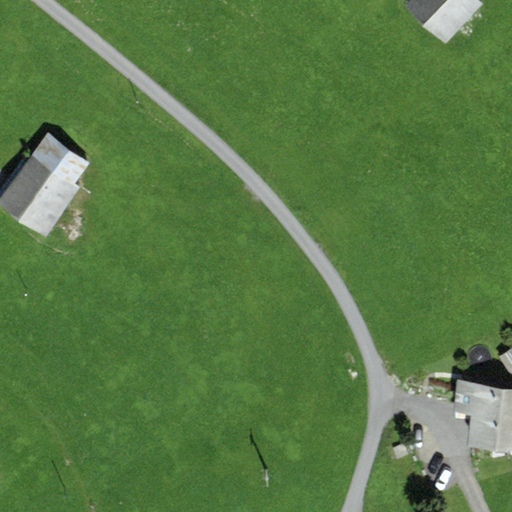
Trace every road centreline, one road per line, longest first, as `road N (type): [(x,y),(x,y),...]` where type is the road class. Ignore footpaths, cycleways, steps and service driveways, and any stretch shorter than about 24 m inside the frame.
road 1 (track): [(352,511),(384,396),(330,276),(191,122),(48,0)]
road 2 (track): [(470,511),(411,407),(384,396)]
